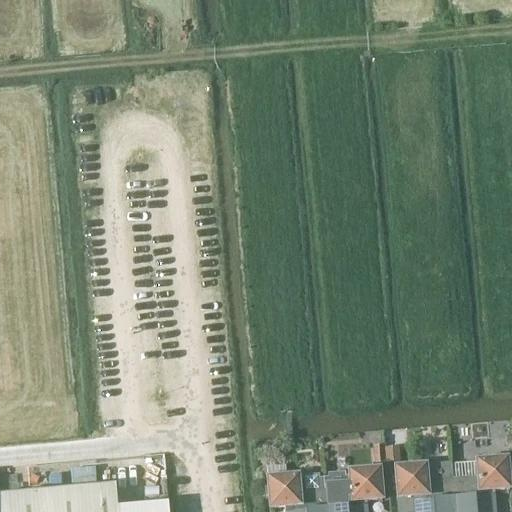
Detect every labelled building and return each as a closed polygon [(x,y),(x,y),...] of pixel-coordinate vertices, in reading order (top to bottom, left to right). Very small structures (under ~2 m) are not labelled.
[(373,465),(385,464),(384,449),(383,447),(372,448),(373,465)] [(384,449),(385,464),(399,463),(398,448),(384,449)] [(477,463),(451,465),(452,480),(455,511),(495,511),(494,492),(509,490),(507,461),(477,463)] [(426,467),(395,470),(398,500),(398,511),(455,511),(452,480),(451,465),(426,467)] [(326,511),(367,511),(366,503),(382,501),(379,471),(328,476),(328,479),(323,480),(326,511)] [(319,480),(319,476),(302,478),(302,481),(298,482),(298,478),(267,480),(270,511),(285,510),(285,511),(326,511),(323,480),(319,480)] [(115,485),(0,495),(0,511),(171,511),(171,504),(117,509),(115,485)]
